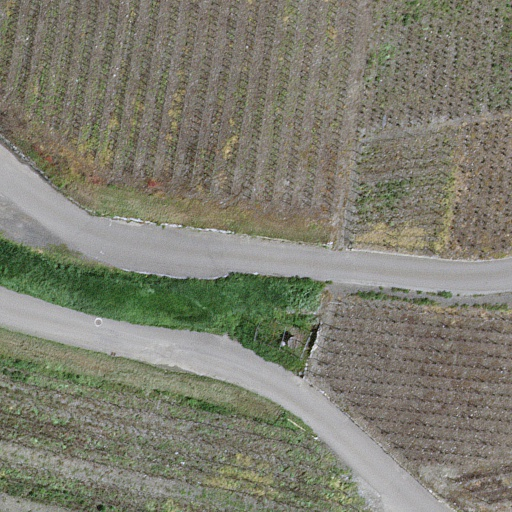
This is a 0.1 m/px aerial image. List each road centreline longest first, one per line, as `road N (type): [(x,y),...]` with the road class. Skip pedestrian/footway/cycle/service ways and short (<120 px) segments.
road 1 (unclassified): [(511,274),(122,246),(37,208),(0,175)]
road 2 (unclassified): [(0,304),(197,350),(268,379),(325,418),(423,511)]
